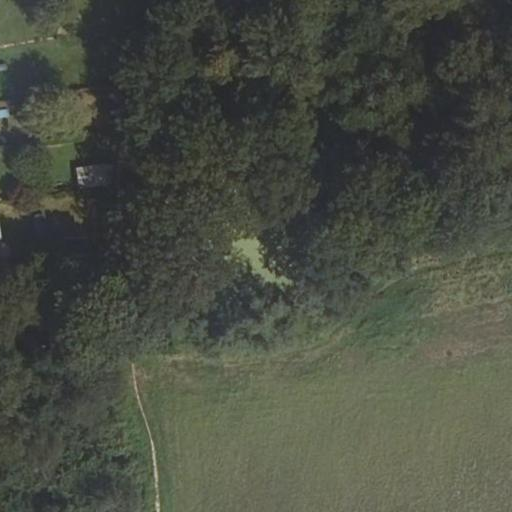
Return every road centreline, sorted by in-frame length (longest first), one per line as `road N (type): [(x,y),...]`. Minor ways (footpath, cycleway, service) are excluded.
road 1 (track): [(152,0),(127,157),(115,322),(134,378),(149,511)]
road 2 (track): [(134,378),(167,367),(300,358),(405,260),(511,233)]
